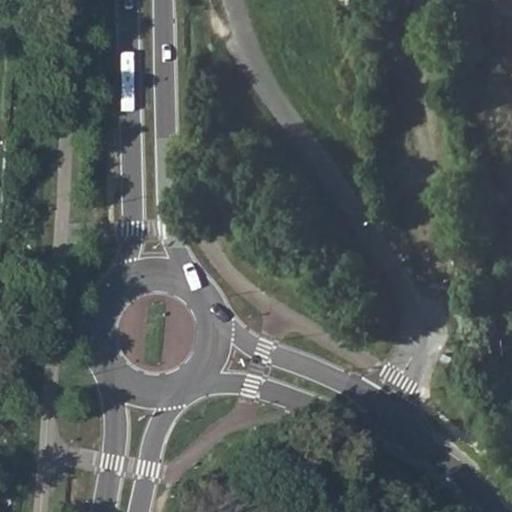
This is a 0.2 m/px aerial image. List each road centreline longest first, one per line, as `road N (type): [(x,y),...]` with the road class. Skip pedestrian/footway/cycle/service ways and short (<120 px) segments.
road 1 (residential): [(380,411),(416,348),(412,300),(251,61),(232,0)]
road 2 (track): [(422,0),(413,96),(445,286),(440,314),(419,331)]
road 3 (secondary): [(187,284),(170,229),(158,0)]
road 4 (secondary): [(125,0),(132,227),(125,284)]
road 5 (tertiary): [(363,403),(214,322)]
road 6 (tertiary): [(196,378),(363,403)]
road 7 (tertiary): [(497,511),(464,471),(380,411)]
road 8 (secondary): [(114,376),(117,425),(101,511)]
road 9 (secondary): [(140,511),(173,391)]
